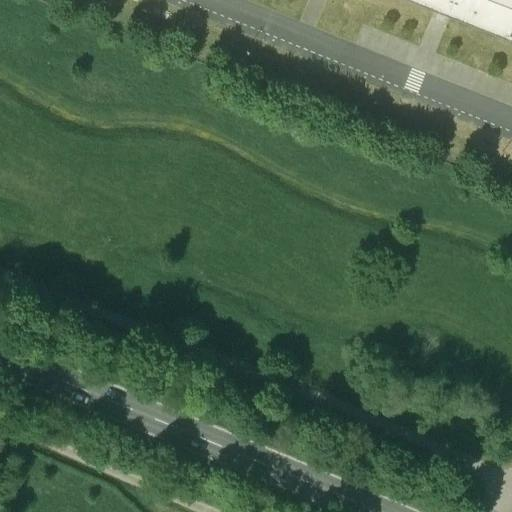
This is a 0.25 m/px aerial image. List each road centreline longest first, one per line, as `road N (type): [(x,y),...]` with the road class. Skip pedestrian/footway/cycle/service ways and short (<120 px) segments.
road 1 (track): [(511,486),(0,277)]
road 2 (primary): [(398,510),(0,348)]
road 3 (track): [(0,426),(202,511)]
